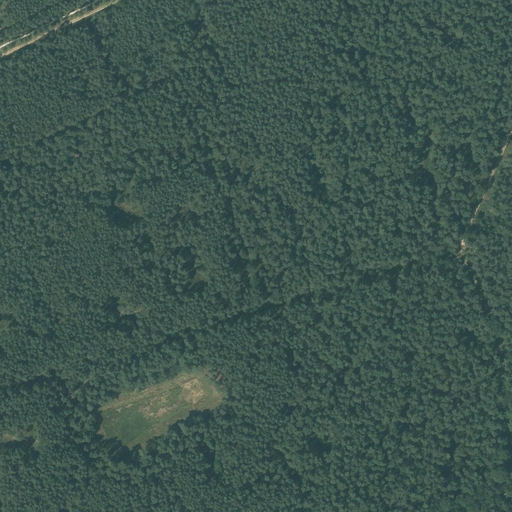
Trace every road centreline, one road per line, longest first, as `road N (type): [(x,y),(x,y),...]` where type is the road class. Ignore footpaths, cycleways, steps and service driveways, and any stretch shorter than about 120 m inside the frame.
road 1 (track): [(506,492),(501,349),(460,248)]
road 2 (track): [(0,56),(119,0)]
road 3 (track): [(460,248),(511,130)]
